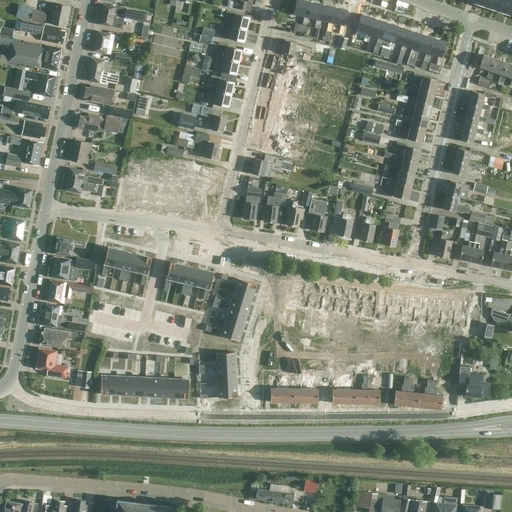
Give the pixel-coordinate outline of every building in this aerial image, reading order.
[(307,17),(310,2),(302,0),(297,0),(294,14),(304,16),(302,25),(295,23),(294,31),(305,33),(309,17),(307,17)] [(488,0),(486,6),(498,10),(501,0),(488,0)] [(511,0),(501,0),(498,10),(511,14),(511,9),(511,0)] [(319,20),(322,5),(310,2),(307,17),(309,17),(316,19),(314,28),(319,29),(321,20),(319,20)] [(66,26),(70,6),(54,3),(52,12),(47,11),(46,13),(34,10),(33,15),(33,16),(32,20),(45,22),(50,23),(66,26)] [(99,24),(122,29),(124,18),(146,23),(148,12),(126,7),(126,9),(103,4),(99,24)] [(18,5),(16,17),(22,18),(31,20),(32,20),(33,16),(33,15),(34,10),(33,10),(33,8),(18,5)] [(331,22),(334,7),(322,5),(319,20),(321,20),(329,22),(327,31),(332,32),(334,23),(331,22)] [(334,7),(331,22),(334,23),(341,25),(339,33),(344,34),(346,25),(344,25),(347,10),(334,7)] [(231,26),(247,29),(250,17),(235,13),(235,12),(227,10),(226,14),(234,16),(232,24),(231,26)] [(369,33),(374,18),(362,14),(357,29),(367,32),(364,41),(368,42),(371,34),(369,33)] [(386,22),(374,18),(369,33),(371,34),(379,36),(376,45),(380,46),(383,38),(381,37),(386,22)] [(22,21),(20,31),(42,35),(41,40),(59,44),(59,41),(63,42),(65,32),(61,31),(62,29),(44,25),(22,21)] [(244,42),(247,29),(231,26),(232,24),(224,22),(223,26),(231,28),(229,38),(244,42)] [(392,50),(395,42),(393,41),(398,26),(386,22),(381,37),(383,38),(390,40),(388,48),(388,49),(391,50),(392,50)] [(401,63),(404,54),(407,46),(405,45),(410,30),(398,26),(393,41),(395,42),(402,44),(397,61),(401,63)] [(0,29),(0,34),(12,37),(14,29),(1,27),(0,29)] [(215,30),(203,27),(201,34),(213,37),(215,30)] [(422,34),(410,30),(405,45),(407,46),(412,47),(406,63),(409,64),(414,66),(419,49),(417,49),(422,34)] [(93,51),(111,54),(115,35),(97,31),(93,51)] [(429,53),(434,38),(422,34),(417,49),(419,49),(426,52),(424,60),(428,62),(431,53),(429,53)] [(199,41),(211,44),(213,38),(201,35),(199,41)] [(0,36),(0,43),(10,45),(12,39),(0,36)] [(339,48),(345,50),(347,39),(342,38),(339,48)] [(441,66),(443,57),(441,56),(446,42),(434,38),(429,53),(431,53),(438,56),(435,64),(430,62),(427,70),(438,74),(441,66)] [(62,49),(12,39),(7,64),(34,69),(37,63),(41,64),(41,67),(57,70),(62,49)] [(193,43),(191,50),(203,52),(204,45),(193,43)] [(224,58),(239,62),(242,49),(227,46),(228,45),(219,43),(218,47),(226,49),(224,56),(224,58)] [(300,45),(298,57),(314,60),(317,49),(300,45)] [(382,46),(379,55),(388,58),(391,50),(388,49),(388,48),(382,46)] [(115,59),(130,62),(131,55),(116,52),(115,59)] [(492,52),(487,69),(498,72),(503,56),(492,52)] [(195,63),(201,60),(197,53),(191,56),(195,63)] [(211,71),(214,58),(204,55),(201,69),(211,71)] [(236,74),(239,62),(224,58),(224,56),(216,55),(215,59),(213,69),(221,71),(236,74)] [(511,58),(503,56),(498,72),(508,75),(511,64),(511,58)] [(298,57),(295,67),(312,71),(314,60),(298,57)] [(105,72),(108,61),(92,58),(87,80),(107,84),(108,82),(117,84),(119,75),(105,72)] [(401,73),(403,67),(375,60),(374,66),(401,73)] [(140,79),(142,66),(136,65),(134,77),(140,79)] [(295,67),(293,78),(310,82),(312,71),(295,67)] [(24,78),(25,70),(17,69),(15,79),(24,81),(25,78),(24,78)] [(38,81),(35,94),(52,97),(56,76),(25,70),(24,78),(25,78),(38,81)] [(419,89),(434,92),(438,80),(423,76),(424,74),(414,72),(413,77),(422,79),(420,87),(419,89)] [(216,91),(231,94),(234,82),(220,79),(220,77),(211,75),(210,80),(218,81),(217,89),(216,91)] [(138,79),(126,77),(123,90),(138,93),(139,89),(136,88),(138,79)] [(293,78),(290,89),(307,93),(310,82),(293,78)] [(419,89),(420,87),(411,84),(410,89),(419,91),(417,99),(416,101),(431,105),(434,92),(419,89)] [(87,97),(86,100),(111,105),(114,90),(90,85),(90,88),(86,87),(84,97),(87,97)] [(31,92),(5,86),(3,96),(29,101),(31,92)] [(229,107),(231,94),(216,91),(217,89),(209,87),(208,92),(216,94),(213,103),(229,107)] [(376,91),(362,87),(360,94),(374,98),(376,91)] [(273,96),(261,146),(275,149),(287,100),(273,96)] [(416,101),(417,99),(408,97),(407,101),(416,103),(414,111),(413,113),(428,117),(431,105),(416,101)] [(481,98),(478,109),(495,113),(497,102),(481,98)] [(50,107),(30,102),(13,99),(12,106),(3,104),(2,105),(1,112),(15,115),(16,110),(28,112),(27,114),(47,118),(50,107)] [(131,110),(110,105),(108,115),(129,119),(131,110)] [(286,105),(284,116),(301,120),(303,109),(286,105)] [(386,106),(380,105),(378,111),(385,112),(393,115),(395,108),(387,106),(386,106)] [(221,110),(203,106),(201,114),(209,116),(206,127),(212,128),(211,129),(223,132),(226,117),(219,116),(221,110)] [(413,113),(414,111),(405,109),(404,113),(413,116),(411,123),(410,126),(425,129),(428,117),(413,113)] [(478,109),(476,119),(492,123),(495,113),(478,109)] [(177,126),(193,129),(197,117),(180,113),(177,126)] [(0,121),(5,123),(18,125),(19,119),(0,114),(0,121)] [(100,118),(100,116),(90,114),(89,117),(80,115),(78,127),(101,132),(101,131),(103,131),(103,130),(118,133),(119,125),(127,127),(129,121),(106,116),(106,119),(100,118)] [(284,116),(281,127),(298,131),(301,120),(284,116)] [(476,119),(473,130),(490,134),(492,123),(476,119)] [(43,124),(24,120),(21,135),(40,138),(40,136),(44,137),(46,127),(43,127),(43,124)] [(422,142),(425,129),(410,126),(411,123),(397,120),(396,124),(410,128),(407,138),(422,142)] [(365,129),(381,134),(383,125),(367,121),(365,129)] [(281,127),(279,137),(296,141),(298,131),(281,127)] [(473,130),(470,141),(487,145),(490,134),(473,130)] [(381,136),(364,132),(362,139),(379,144),(381,136)] [(196,135),(195,141),(199,142),(208,145),(205,157),(216,159),(220,144),(209,141),(210,137),(201,134),(197,133),(196,135)] [(279,137),(276,148),(293,152),(296,141),(279,137)] [(186,148),(188,140),(178,138),(176,145),(186,148)] [(20,167),(21,162),(38,165),(42,142),(26,139),(22,157),(7,154),(5,164),(20,167)] [(87,164),(91,143),(75,140),(71,160),(87,164)] [(402,158),(417,162),(420,149),(406,146),(406,144),(397,142),(396,146),(404,148),(403,156),(402,158)] [(160,153),(181,158),(184,150),(162,144),(160,153)] [(467,163),(468,161),(469,153),(477,155),(478,151),(470,149),(470,151),(458,148),(455,160),(467,163)] [(414,174),(417,162),(402,158),(403,156),(384,152),(383,156),(402,161),(400,168),(399,171),(414,174)] [(292,163),(276,159),(277,157),(265,154),(264,160),(256,159),(252,173),(269,177),(272,166),(290,171),(292,163)] [(496,158),(493,168),(495,169),(502,170),(504,160),(496,158)] [(467,163),(455,160),(452,173),(464,176),(466,166),(481,169),(482,165),(468,161),(467,163)] [(117,165),(95,161),(94,169),(115,173),(117,165)] [(214,175),(216,167),(206,165),(204,173),(214,175)] [(411,186),(414,174),(399,171),(400,168),(385,165),(384,169),(399,173),(397,180),(396,183),(411,186)] [(67,179),(103,186),(104,179),(84,175),(85,171),(69,168),(67,179)] [(112,175),(110,186),(116,188),(118,182),(118,176),(112,175)] [(408,199),(411,186),(396,183),(397,180),(388,178),(387,183),(396,185),(393,195),(408,199)] [(103,186),(67,179),(65,190),(81,193),(81,189),(96,192),(99,193),(98,196),(104,197),(106,187),(103,186)] [(450,180),(446,194),(458,197),(466,199),(468,190),(469,185),(450,180)] [(371,195),(373,188),(353,183),(351,190),(371,195)] [(473,190),(486,193),(488,186),(475,183),(473,190)] [(16,186),(15,190),(1,188),(0,191),(0,202),(29,207),(32,190),(16,186)] [(338,188),(329,186),(328,193),(337,195),(338,188)] [(125,187),(123,204),(134,206),(136,189),(125,187)] [(261,197),(262,189),(247,187),(243,218),(254,220),(256,208),(259,208),(261,197)] [(108,196),(114,198),(116,190),(110,188),(108,196)] [(136,189),(134,206),(145,207),(147,190),(136,189)] [(147,190),(145,207),(156,208),(158,191),(147,190)] [(164,190),(162,209),(177,210),(179,192),(164,190)] [(309,206),(311,198),(312,192),(304,191),(301,204),(309,206)] [(179,192),(177,210),(191,212),(193,194),(179,192)] [(285,194),(283,193),(277,193),(275,192),(274,195),(268,195),(267,204),(264,221),(276,223),(278,206),(284,207),(285,194)] [(193,194),(191,212),(206,214),(208,195),(193,194)] [(468,212),(470,206),(456,202),(458,197),(446,194),(443,208),(462,213),(463,211),(468,212)] [(367,212),(369,203),(377,205),(379,199),(363,196),(361,210),(367,212)] [(327,202),(311,198),(309,206),(308,214),(314,216),(311,229),(323,232),(326,216),(324,216),(327,202)] [(298,227),(300,217),(303,217),(304,208),(296,207),(297,201),(289,200),(286,214),(288,214),(286,224),(298,227)] [(352,214),(343,212),(340,211),(343,202),(337,200),(334,213),(342,215),(342,218),(340,217),(337,235),(349,237),(352,220),(351,220),(352,214)] [(491,224),(493,216),(471,211),(469,219),(484,222),(491,224)] [(429,227),(441,229),(445,216),(432,213),(429,227)] [(399,224),(401,218),(386,215),(385,221),(389,222),(388,227),(387,227),(383,244),(395,247),(399,229),(397,229),(398,223),(399,224)] [(372,242),(375,224),(373,224),(375,219),(366,217),(365,222),(363,222),(359,239),(372,242)] [(460,219),(453,217),(452,225),(459,227),(460,219)] [(22,241),(23,232),(25,221),(8,218),(5,238),(22,241)] [(464,238),(466,228),(468,222),(462,221),(459,237),(464,238)] [(485,224),(483,235),(491,237),(493,226),(485,224)] [(491,238),(499,239),(501,227),(493,226),(491,238)] [(450,234),(442,232),(440,238),(436,255),(448,258),(452,240),(449,240),(450,234)] [(459,259),(470,261),(476,234),(471,233),(468,246),(462,245),(459,259)] [(476,234),(470,261),(481,264),(484,249),(478,248),(481,235),(476,234)] [(54,254),(72,256),(73,246),(85,248),(86,242),(74,240),(57,237),(54,254)] [(17,264),(20,244),(0,240),(0,258),(1,258),(0,261),(17,264)] [(490,266),(501,268),(507,241),(502,240),(499,253),(493,251),(490,266)] [(507,241),(501,268),(511,270),(511,255),(509,255),(511,242),(507,241)] [(108,247),(104,264),(115,266),(119,250),(108,247)] [(119,250),(115,266),(126,269),(130,252),(119,250)] [(130,252),(126,269),(136,271),(140,254),(130,252)] [(140,254),(136,271),(147,274),(151,257),(140,254)] [(74,280),(76,268),(93,270),(94,261),(77,258),(76,261),(70,260),(71,259),(54,257),(51,277),(74,280)] [(170,262),(166,278),(177,281),(181,264),(170,262)] [(181,264),(177,281),(188,283),(192,267),(181,264)] [(15,268),(0,265),(0,283),(12,286),(15,268)] [(192,267),(188,283),(198,286),(202,269),(192,267)] [(202,269),(198,286),(210,288),(214,272),(202,269)] [(238,279),(234,293),(251,298),(253,293),(256,284),(238,279)] [(67,283),(50,280),(47,300),(64,303),(65,296),(70,296),(71,289),(83,291),(84,285),(67,282),(67,283)] [(11,289),(0,287),(0,299),(9,301),(11,289)] [(339,292),(321,293),(321,308),(340,307),(339,292)] [(368,292),(366,309),(378,309),(379,292),(368,292)] [(379,292),(378,309),(389,310),(390,293),(379,292)] [(234,293),(230,307),(247,312),(250,305),(249,304),(251,298),(234,293)] [(390,293),(389,310),(399,311),(401,294),(390,293)] [(401,294),(399,311),(411,312),(412,295),(401,294)] [(431,296),(430,313),(442,314),(443,297),(431,296)] [(511,305),(511,296),(496,296),(496,306),(511,305)] [(443,297),(442,314),(452,315),(454,298),(443,297)] [(454,298),(452,315),(463,316),(464,298),(454,298)] [(464,298),(463,316),(475,316),(476,299),(464,298)] [(85,331),(86,324),(67,321),(64,318),(65,316),(61,315),(62,306),(46,303),(43,325),(85,331)] [(230,307),(225,321),(242,326),(244,320),(245,320),(247,312),(230,307)] [(340,307),(321,308),(322,323),(341,322),(340,307)] [(492,308),(490,313),(493,320),(507,324),(510,314),(492,308)] [(288,325),(295,325),(296,311),(288,311),(288,325)] [(478,325),(476,335),(490,338),(493,325),(479,320),(478,325)] [(225,321),(221,335),(239,341),(241,332),(242,326),(225,321)] [(341,322),(322,323),(323,338),(341,337),(341,322)] [(74,337),(75,332),(46,328),(45,333),(42,332),(40,344),(66,348),(68,336),(74,337)] [(55,364),(57,351),(39,348),(36,368),(47,370),(46,375),(66,378),(68,366),(55,364)] [(320,349),(317,364),(335,367),(338,352),(320,349)] [(461,350),(459,366),(470,367),(471,351),(461,350)] [(235,352),(217,353),(217,368),(236,367),(235,359),(234,359),(234,354),(235,354),(235,352)] [(498,357),(491,356),(490,369),(497,370),(498,357)] [(317,364),(314,378),(333,381),(335,367),(317,364)] [(480,396),(489,397),(490,384),(482,383),(483,375),(469,374),(470,367),(459,366),(457,385),(458,385),(458,384),(465,385),(464,395),(465,395),(473,396),(473,398),(479,398),(479,397),(480,397),(480,396)] [(236,367),(217,368),(218,382),(235,382),(235,376),(236,376),(236,367)] [(83,371),(81,386),(89,387),(91,372),(83,371)] [(290,386),(290,373),(280,373),(280,386),(290,386)] [(101,375),(100,394),(109,394),(109,393),(115,394),(116,376),(101,375)] [(116,376),(115,394),(121,394),(121,395),(130,395),(131,377),(116,376)] [(131,377),(130,395),(138,396),(138,395),(144,395),(145,378),(131,377)] [(145,378),(144,395),(150,395),(150,396),(159,397),(160,378),(145,378)] [(160,378),(159,397),(167,397),(167,396),(173,397),(174,379),(160,378)] [(314,378),(312,393),(330,396),(333,381),(314,378)] [(174,379),(173,397),(179,397),(179,398),(188,398),(189,380),(174,379)] [(362,381),(362,399),(377,399),(377,381),(362,381)] [(377,381),(377,399),(392,399),(392,381),(377,381)] [(392,381),(392,399),(406,399),(406,381),(392,381)] [(406,381),(406,399),(420,399),(420,381),(406,381)] [(420,381),(420,399),(435,399),(435,381),(420,381)] [(435,381),(435,399),(450,399),(450,381),(435,381)] [(235,382),(218,382),(219,397),(237,397),(237,388),(236,388),(235,382)] [(303,491),(315,493),(317,482),(305,480),(303,491)] [(424,511),(427,500),(407,499),(406,499),(410,495),(411,485),(404,484),(403,494),(403,498),(400,511),(424,511)] [(429,501),(436,503),(440,488),(433,486),(429,501)] [(266,500),(292,504),(293,494),(267,490),(257,489),(256,499),(266,500)] [(373,511),(376,493),(357,491),(355,505),(364,507),(363,511),(373,511)] [(487,494),(485,507),(500,509),(501,495),(487,494)] [(444,496),(444,503),(435,503),(434,511),(455,511),(457,497),(444,496)] [(398,511),(401,500),(382,498),(380,511),(398,511)] [(85,511),(87,505),(84,504),(85,500),(76,499),(74,509),(72,509),(71,511),(85,511)] [(50,511),(65,511),(66,506),(64,505),(64,501),(55,500),(54,509),(51,509),(50,511)] [(170,511),(171,506),(118,500),(116,511),(170,511)] [(3,511),(32,511),(34,503),(24,501),(23,504),(6,501),(3,511)]
